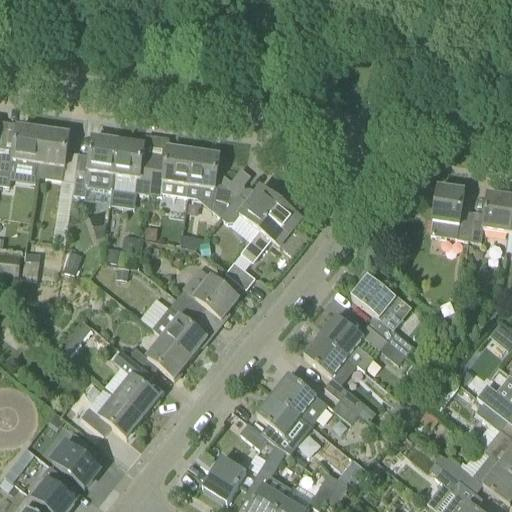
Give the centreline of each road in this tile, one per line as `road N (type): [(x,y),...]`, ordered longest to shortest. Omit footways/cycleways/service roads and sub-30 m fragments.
road 1 (residential): [(134,497),(334,244),(355,125)]
road 2 (residential): [(0,74),(355,125)]
road 3 (residential): [(355,125),(511,147)]
